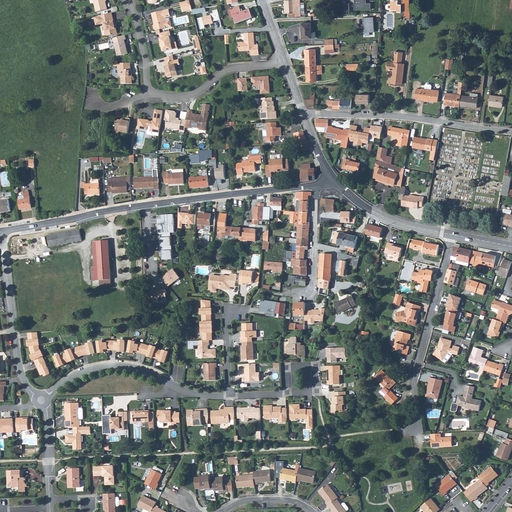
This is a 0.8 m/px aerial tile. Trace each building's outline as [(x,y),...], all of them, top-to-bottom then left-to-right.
[(93,0),(97,12),(108,10),(105,0),(93,0)] [(300,0),(285,0),(286,13),(289,13),(289,17),(301,16),(300,0)] [(355,0),(355,9),(372,9),(372,3),(367,3),(366,0),(355,0)] [(398,0),(392,0),(392,10),(398,10),(398,12),(402,12),(402,10),(405,11),(404,18),(410,18),(410,8),(409,8),(409,0),(402,0),(403,4),(398,4),(398,0)] [(189,11),(192,10),(190,1),(180,3),(182,8),(188,6),(189,11)] [(239,6),(230,9),(230,10),(229,11),(231,18),(234,17),(236,24),(253,18),(250,9),(242,12),(239,6)] [(169,9),(152,14),(154,22),(155,23),(155,24),(154,26),(155,30),(156,30),(172,27),(169,17),(171,17),(169,9)] [(211,15),(198,18),(201,29),(206,28),(205,25),(214,23),(213,21),(220,20),(218,10),(213,11),(214,13),(211,14),(211,15)] [(100,20),(101,25),(105,24),(106,30),(105,31),(106,35),(107,36),(118,34),(116,28),(115,26),(116,25),(115,21),(114,21),(113,17),(103,19),(102,16),(95,17),(95,21),(100,20)] [(374,16),(364,17),(365,32),(375,31),(374,16)] [(311,22),(302,23),(302,38),(312,38),(311,22)] [(171,36),(170,31),(159,34),(161,39),(160,39),(163,52),(178,48),(176,42),(172,43),(170,37),(171,36)] [(245,43),(239,43),(240,51),(251,51),(251,56),(259,55),(259,45),(255,45),(254,33),(245,34),(245,43)] [(196,50),(202,49),(199,37),(198,37),(197,35),(195,36),(195,38),(193,38),(196,50)] [(125,36),(113,38),(118,56),(128,53),(125,40),(126,39),(125,36)] [(306,49),(306,66),(317,65),(316,49),(306,49)] [(393,72),(392,83),(402,84),(404,64),(402,64),(403,52),(395,51),(394,63),(389,62),(388,69),(394,70),(394,72),(393,72)] [(173,56),(165,58),(166,62),(165,63),(166,69),(165,69),(167,78),(178,76),(176,66),(180,65),(179,60),(174,61),(173,56)] [(133,84),(132,74),(131,73),(131,63),(118,63),(118,69),(114,69),(114,75),(120,75),(121,77),(122,84),(133,84)] [(317,65),(306,66),(307,82),(317,81),(317,74),(317,65)] [(477,88),(484,89),(486,74),(479,73),(477,88)] [(252,78),(252,82),(257,82),(257,86),(261,86),(261,94),(270,93),(269,77),(252,78)] [(243,79),(238,79),(238,80),(238,82),(239,91),(248,91),(248,86),(243,86),(243,79)] [(456,106),(460,106),(461,95),(463,82),(459,82),(458,94),(446,93),(445,104),(450,105),(450,104),(456,105),(456,106)] [(416,89),(415,98),(421,98),(420,99),(438,102),(439,91),(432,89),(432,86),(431,84),(427,84),(426,85),(425,89),(422,88),(422,89),(416,89)] [(305,99),(308,108),(315,108),(315,104),(315,100),(315,93),(311,93),(310,100),(305,99)] [(370,94),(357,94),(357,103),(370,103),(370,94)] [(461,95),(460,106),(477,108),(479,98),(478,97),(470,97),(461,95)] [(490,95),(489,105),(503,107),(504,97),(490,95)] [(333,109),(351,109),(352,98),(341,97),(341,101),(335,101),(335,96),(329,96),(329,106),(333,106),(333,109)] [(273,98),(259,99),(260,103),(263,103),(263,112),(261,112),(261,119),(277,118),(277,111),(275,111),(275,107),(273,107),(273,98)] [(187,120),(185,127),(190,128),(190,127),(200,128),(200,130),(206,131),(209,113),(208,111),(210,111),(210,105),(204,104),(204,105),(202,105),(201,111),(203,111),(202,115),(195,114),(195,116),(193,115),(193,113),(192,111),(188,111),(187,120)] [(149,135),(159,136),(163,111),(155,110),(154,120),(152,122),(152,123),(149,123),(149,120),(139,119),(138,129),(148,130),(147,133),(149,135)] [(177,120),(176,118),(177,113),(175,112),(167,110),(165,120),(167,120),(166,126),(170,126),(172,128),(180,130),(180,132),(185,132),(185,127),(187,120),(182,119),(182,121),(177,120)] [(116,120),(115,127),(120,127),(120,132),(128,133),(130,119),(126,118),(126,121),(116,120)] [(328,133),(328,130),(329,122),(330,122),(330,120),(317,119),(316,127),(321,128),(321,130),(325,131),(325,132),(328,133)] [(276,123),(267,123),(268,136),(266,136),(267,142),(275,142),(275,138),(276,138),(276,136),(282,136),(281,128),(277,128),(276,123)] [(358,145),(361,131),(357,130),(358,126),(352,125),(351,128),(351,130),(349,140),(355,141),(354,144),(358,145)] [(327,138),(342,141),(341,147),(347,148),(349,140),(351,130),(344,129),(344,130),(333,128),(333,127),(329,126),(328,130),(328,133),(327,138)] [(377,127),(372,126),(371,129),(370,137),(381,139),(383,127),(377,126),(377,127)] [(388,135),(399,137),(397,146),(407,147),(410,131),(390,127),(388,135)] [(361,131),(358,145),(362,146),(363,143),(368,144),(370,137),(371,129),(365,128),(365,132),(361,131)] [(294,134),(295,138),(297,137),(298,141),(306,139),(303,131),(294,134)] [(413,148),(432,151),(430,160),(435,161),(438,141),(428,139),(428,140),(415,138),(413,148)] [(296,142),(300,152),(310,149),(306,139),(298,141),(296,142)] [(379,147),(377,160),(385,162),(387,156),(388,149),(379,147)] [(200,154),(190,155),(191,164),(201,164),(200,161),(208,161),(208,158),(213,158),(212,150),(199,151),(200,154)] [(243,163),(237,164),(238,175),(244,175),(244,173),(256,171),(255,162),(259,162),(259,163),(262,163),(261,155),(249,156),(250,161),(243,161),(243,163)] [(279,160),(270,160),(271,165),(266,166),(267,177),(272,177),(272,172),(279,171),(279,169),(284,169),(284,170),(289,170),(289,160),(284,160),(283,156),(282,155),(278,155),(279,160)] [(342,169),(363,173),(366,160),(361,159),(360,164),(356,163),(356,160),(353,159),(352,162),(348,161),(348,160),(344,159),(342,169)] [(401,187),(405,169),(391,164),(385,162),(377,160),(376,164),(401,172),(400,174),(398,186),(401,187)] [(301,170),(302,182),(309,181),(315,179),(315,168),(311,169),(301,170)] [(377,179),(384,182),(389,184),(389,183),(394,185),(398,174),(381,169),(376,168),(374,178),(377,179)] [(146,177),(135,178),(136,189),(154,188),(154,189),(159,189),(158,169),(154,169),(154,172),(145,173),(146,177)] [(168,172),(164,172),(165,184),(169,183),(169,185),(184,184),(183,173),(168,174),(168,172)] [(208,176),(190,178),(191,188),(209,186),(208,176)] [(501,195),(511,196),(511,189),(510,190),(511,177),(505,176),(501,195)] [(109,178),(109,192),(113,192),(113,193),(128,193),(128,190),(132,190),(131,177),(109,178)] [(85,182),(82,182),(82,188),(85,188),(86,194),(100,194),(100,184),(99,184),(99,180),(92,180),(92,184),(86,184),(85,182)] [(399,199),(403,200),(402,206),(418,209),(418,206),(423,207),(424,197),(420,196),(420,198),(404,195),(405,189),(401,188),(399,199)] [(25,199),(19,200),(21,210),(32,208),(29,191),(24,192),(25,199)] [(298,204),(297,204),(297,212),(308,213),(309,195),(311,196),(312,192),(301,192),(296,192),(296,198),(299,200),(299,201),(298,201),(298,204)] [(270,217),(273,217),(274,210),(282,211),(283,206),(282,206),(283,198),(271,198),(271,208),(270,217)] [(326,207),(326,212),(335,213),(336,200),(321,198),(321,206),(326,207)] [(9,200),(0,201),(0,213),(11,211),(9,200)] [(259,220),(264,221),(264,220),(264,207),(264,203),(258,203),(258,207),(254,206),(253,219),(251,219),(251,224),(259,225),(259,220)] [(503,213),(501,224),(510,226),(510,227),(511,226),(511,214),(511,215),(511,210),(504,209),(503,213)] [(291,211),(290,215),(292,215),(291,223),(295,223),(310,224),(310,223),(307,223),(308,217),(308,213),(297,212),(291,211)] [(351,212),(342,213),(342,224),(351,224),(351,212)] [(196,214),(179,213),(179,228),(182,228),(183,223),(195,224),(196,214)] [(212,218),(212,215),(212,214),(208,214),(208,213),(204,213),(200,213),(199,228),(200,229),(204,229),(204,232),(210,233),(211,226),(215,226),(216,219),(212,218)] [(227,214),(220,213),(218,238),(225,238),(226,227),(227,214)] [(172,215),(158,216),(158,222),(160,222),(163,221),(164,227),(161,228),(161,227),(158,227),(159,234),(171,233),(174,233),(173,229),(175,229),(174,218),(173,218),(172,215)] [(295,223),(295,227),(298,227),(297,239),(309,239),(310,224),(295,223)] [(367,234),(380,238),(383,229),(369,225),(367,234)] [(242,228),(226,227),(225,238),(229,239),(229,236),(239,237),(239,240),(241,240),(242,228)] [(257,229),(242,228),(241,240),(256,241),(257,229)] [(48,236),(50,246),(82,240),(80,230),(48,236)] [(349,247),(352,235),(346,234),(336,232),(333,243),(344,246),(349,247)] [(171,233),(159,234),(160,241),(162,241),(162,247),(172,246),(171,233)] [(348,251),(354,252),(355,248),(356,249),(358,237),(352,235),(349,247),(348,251)] [(293,251),(305,252),(305,250),(308,250),(309,239),(297,239),(290,238),(290,242),(297,243),(297,248),(293,248),(293,251)] [(92,281),(100,280),(111,280),(109,240),(93,241),(95,267),(91,267),(92,281)] [(414,240),(412,248),(424,251),(425,244),(425,242),(414,240)] [(391,246),(392,244),(388,243),(385,253),(400,257),(402,249),(391,246)] [(423,253),(438,256),(440,245),(433,244),(433,245),(425,244),(424,251),(423,253)] [(451,260),(457,261),(458,256),(460,248),(460,245),(455,244),(454,247),(451,260)] [(162,247),(160,247),(161,254),(163,254),(163,260),(173,259),(172,246),(162,247)] [(457,261),(456,263),(468,266),(472,251),(460,248),(458,256),(457,261)] [(287,251),(287,255),(292,255),(292,259),(304,260),(305,252),(293,251),(287,251)] [(497,256),(477,252),(474,265),(478,266),(479,264),(494,267),(497,256)] [(357,267),(361,254),(358,253),(357,258),(353,256),(351,265),(357,267)] [(319,278),(330,281),(331,279),(332,255),(321,254),(319,278)] [(292,259),(292,267),(295,267),(294,274),(307,276),(307,260),(304,260),(292,259)] [(495,274),(506,278),(511,262),(504,259),(501,268),(498,267),(495,274)] [(265,270),(283,272),(283,263),(265,262),(265,270)] [(173,269),(162,277),(169,286),(180,277),(173,269)] [(445,283),(451,284),(454,285),(456,278),(458,272),(449,269),(445,283)] [(254,272),(241,270),(239,284),(244,285),(244,282),(253,283),(253,281),(258,282),(259,273),(254,272)] [(418,283),(421,284),(420,291),(427,293),(429,280),(432,281),(434,271),(427,270),(427,271),(420,270),(420,273),(418,281),(418,283)] [(209,290),(217,291),(217,289),(221,289),(221,288),(228,289),(229,287),(230,286),(235,286),(237,274),(231,273),(231,276),(222,275),(222,276),(216,276),(216,279),(210,279),(209,290)] [(307,277),(296,276),(295,284),(306,286),(307,277)] [(319,294),(328,296),(330,281),(319,278),(318,287),(320,288),(319,294)] [(487,285),(469,280),(466,289),(484,295),(487,285)] [(166,289),(150,290),(151,303),(159,303),(158,297),(166,297),(166,289)] [(400,306),(403,296),(397,294),(394,303),(395,305),(400,306)] [(462,298),(452,295),(449,303),(447,303),(446,306),(449,307),(457,310),(462,298)] [(335,304),(340,313),(357,305),(352,296),(335,304)] [(202,309),(201,309),(201,315),(202,314),(211,314),(213,314),(212,309),(210,309),(210,305),(211,305),(211,301),(202,300),(202,309)] [(277,302),(261,300),(260,311),(267,312),(267,316),(275,317),(276,314),(277,302)] [(503,303),(494,300),(492,307),(500,310),(496,320),(505,323),(506,323),(509,315),(511,313),(511,305),(509,305),(508,306),(502,304),(503,303)] [(277,302),(276,314),(284,315),(286,304),(277,302)] [(305,312),(306,303),(301,303),(301,304),(295,304),(295,315),(305,316),(305,312)] [(402,321),(408,323),(408,324),(416,326),(417,320),(416,320),(419,311),(420,312),(421,306),(410,303),(409,308),(406,308),(405,312),(402,311),(397,313),(398,317),(397,318),(398,322),(402,321)] [(444,329),(454,332),(456,327),(454,326),(458,310),(457,310),(449,307),(444,323),(445,324),(444,329)] [(309,321),(309,323),(315,323),(315,321),(324,321),(326,309),(320,308),(320,310),(315,310),(315,311),(309,311),(309,312),(309,321)] [(202,322),(202,327),(213,327),(213,322),(210,322),(210,318),(212,318),(211,314),(202,314),(203,322),(202,322)] [(496,320),(493,319),(488,334),(497,338),(499,337),(502,326),(504,327),(505,323),(496,320)] [(241,338),(241,342),(243,342),(253,342),(253,338),(257,337),(257,331),(253,331),(253,323),(242,324),(243,332),(243,338),(242,338),(241,338)] [(213,327),(202,327),(202,333),(203,333),(203,340),(209,340),(213,340),(212,336),(211,336),(211,332),(213,332),(213,327)] [(394,342),(396,343),(395,347),(404,350),(402,354),(407,355),(410,347),(405,345),(406,343),(407,344),(408,340),(410,340),(411,335),(398,331),(397,336),(396,336),(394,342)] [(37,332),(28,333),(29,337),(30,337),(31,341),(28,341),(29,346),(30,346),(39,345),(40,345),(39,340),(38,340),(37,332)] [(287,346),(287,353),(289,354),(295,354),(297,354),(297,356),(306,355),(305,346),(301,346),(301,343),(298,343),(297,337),(292,338),(291,339),(291,345),(288,345),(287,346)] [(433,355),(441,360),(445,363),(447,362),(453,354),(458,355),(460,347),(454,346),(453,349),(450,348),(452,341),(441,338),(438,347),(439,347),(438,349),(437,349),(433,355)] [(119,341),(111,341),(112,350),(115,350),(115,349),(119,349),(119,352),(124,352),(125,340),(119,340),(119,341)] [(209,350),(208,345),(210,345),(209,340),(203,340),(188,341),(188,350),(195,349),(194,346),(199,346),(199,354),(203,354),(203,358),(217,358),(216,349),(210,350),(209,350)] [(104,341),(98,341),(99,353),(105,352),(104,350),(108,349),(108,350),(112,350),(111,341),(104,342),(104,341)] [(136,342),(130,341),(129,352),(134,353),(134,351),(138,351),(138,352),(141,353),(143,344),(136,343),(136,342)] [(243,342),(243,346),(241,346),(242,353),(242,354),(242,356),(242,361),(254,360),(253,342),(243,342)] [(87,345),(80,347),(82,355),(86,354),(86,353),(89,352),(90,355),(95,354),(92,343),(87,344),(87,345)] [(151,347),(143,344),(141,353),(145,354),(145,353),(149,354),(148,356),(153,358),(153,357),(156,349),(157,347),(151,346),(151,347)] [(30,346),(31,350),(32,350),(34,354),(31,355),(34,360),(44,356),(42,351),(41,351),(39,348),(39,345),(30,346)] [(67,351),(67,353),(71,361),(71,362),(76,359),(75,357),(78,356),(79,357),(82,355),(80,347),(72,350),(72,349),(67,351)] [(484,350),(475,347),(470,361),(481,366),(480,368),(484,369),(488,360),(488,359),(484,358),(484,359),(481,358),(482,357),(484,350)] [(328,355),(329,355),(329,356),(328,356),(328,357),(328,363),(337,362),(337,358),(346,358),(346,348),(326,348),(327,354),(328,354),(328,355)] [(163,351),(156,349),(153,357),(157,359),(158,357),(161,359),(160,361),(165,363),(169,352),(164,350),(163,351)] [(60,355),(55,357),(59,367),(64,365),(63,363),(67,361),(67,363),(71,361),(67,353),(60,356),(60,355)] [(44,360),(36,364),(38,368),(39,367),(40,370),(39,370),(41,375),(45,374),(45,375),(50,373),(44,360)] [(500,365),(488,360),(484,369),(484,370),(501,376),(504,365),(500,364),(500,365)] [(204,364),(205,381),(216,380),(216,367),(217,367),(217,363),(204,364)] [(245,371),(246,377),(243,378),(243,382),(260,381),(260,373),(256,373),(256,364),(246,364),(246,368),(246,371),(245,371)] [(328,379),(328,385),(340,384),(340,375),(341,375),(340,366),(327,366),(328,377),(328,379)] [(385,387),(390,392),(386,395),(384,397),(392,405),(399,399),(391,390),(390,391),(389,390),(396,383),(393,379),(392,380),(382,370),(375,377),(385,387)] [(443,380),(429,377),(428,382),(429,382),(428,387),(429,387),(429,389),(428,389),(426,396),(438,400),(443,380)] [(479,411),(481,401),(472,399),(475,387),(466,385),(464,397),(461,396),(460,399),(458,398),(457,403),(453,403),(451,411),(456,412),(457,411),(459,405),(465,407),(467,409),(479,411)] [(331,405),(332,413),(336,412),(337,411),(343,411),(343,405),(345,405),(344,397),(346,397),(346,392),(333,392),(333,397),(332,397),(333,402),(334,402),(334,405),(331,405)] [(66,428),(74,427),(80,427),(80,420),(83,419),(84,418),(83,409),(82,408),(79,408),(79,403),(65,403),(65,414),(67,414),(67,416),(66,416),(67,420),(66,420),(66,428)] [(313,409),(307,410),(307,409),(303,409),(302,410),(300,410),(300,404),(290,405),(291,420),(296,420),(297,419),(303,418),(304,419),(307,419),(307,429),(314,429),(313,409)] [(273,407),(273,405),(264,406),(265,419),(279,418),(279,423),(287,422),(286,408),(282,408),(282,407),(276,407),(276,409),(273,409),(273,407)] [(234,407),(225,407),(225,409),(220,410),(220,412),(218,412),(218,411),(212,411),(212,424),(230,423),(230,420),(234,420),(234,407)] [(248,408),(238,408),(238,419),(242,418),(242,420),(243,422),(248,421),(249,420),(249,418),(256,418),(256,419),(261,419),(260,408),(256,408),(256,407),(252,407),(251,409),(250,409),(248,408)] [(188,422),(194,421),(195,425),(202,425),(202,423),(202,422),(208,422),(208,409),(201,409),(201,410),(198,410),(198,411),(196,411),(196,410),(188,411),(188,422)] [(158,417),(159,417),(159,421),(158,422),(158,426),(159,427),(163,427),(164,426),(164,423),(172,423),(172,424),(173,426),(174,426),(174,424),(177,424),(177,423),(177,413),(177,412),(172,412),(172,411),(166,411),(166,412),(163,412),(163,410),(158,411),(158,417)] [(132,412),(132,421),(134,423),(145,422),(146,421),(146,420),(150,420),(150,427),(150,428),(155,427),(154,412),(150,412),(150,411),(143,411),(143,413),(140,413),(139,411),(132,412)] [(112,435),(112,430),(117,429),(117,431),(124,431),(124,422),(128,421),(127,412),(119,413),(119,418),(112,418),(112,416),(103,416),(104,435),(112,435)] [(17,418),(17,432),(22,432),(22,430),(34,430),(34,419),(29,419),(26,420),(26,418),(17,418)] [(0,436),(3,437),(3,433),(14,432),(13,419),(8,419),(8,420),(5,420),(5,419),(0,419),(0,436)] [(74,427),(74,434),(66,435),(67,443),(73,443),(74,450),(82,449),(82,434),(91,434),(91,427),(80,427),(74,427)] [(431,434),(432,447),(453,446),(452,437),(441,438),(441,434),(431,434)] [(497,457),(508,461),(511,448),(511,442),(506,440),(505,444),(502,443),(497,457)] [(296,483),(297,481),(299,471),(300,464),(297,464),(296,471),(283,468),(283,461),(276,461),(275,478),(280,478),(280,479),(293,481),(292,483),(296,483)] [(94,476),(105,475),(106,485),(115,484),(114,466),(94,467),(94,476)] [(479,477),(481,479),(481,480),(486,487),(490,484),(489,483),(499,475),(491,466),(479,477)] [(68,481),(70,481),(70,484),(68,484),(69,488),(80,488),(80,468),(68,469),(68,481)] [(297,481),(300,482),(301,481),(314,483),(316,472),(299,468),(299,471),(297,481)] [(145,484),(156,489),(158,486),(157,485),(163,475),(152,469),(145,484)] [(23,478),(23,470),(7,471),(8,486),(13,486),(13,488),(20,487),(20,492),(26,491),(26,487),(26,484),(25,482),(23,482),(22,480),(22,478),(23,478)] [(254,472),(254,474),(255,485),(259,485),(259,483),(272,482),(271,470),(254,472)] [(450,474),(454,481),(458,478),(453,472),(450,474)] [(254,474),(237,476),(238,488),(251,486),(251,488),(255,487),(255,485),(254,474)] [(436,485),(438,488),(444,496),(447,493),(446,492),(457,484),(454,481),(450,474),(436,485)] [(206,496),(212,496),(212,495),(216,494),(215,491),(215,489),(214,480),(214,478),(210,478),(210,475),(205,475),(205,477),(201,477),(202,487),(206,486),(207,490),(206,491),(206,496)] [(214,480),(215,489),(220,488),(220,491),(220,493),(233,492),(232,480),(225,480),(225,477),(218,477),(219,479),(214,480)] [(481,479),(464,493),(472,502),(475,500),(478,498),(478,497),(488,489),(486,487),(481,480),(481,479)] [(328,484),(318,491),(327,502),(326,503),(328,506),(337,498),(339,498),(328,484)] [(104,494),(104,506),(106,506),(106,510),(106,511),(116,511),(116,506),(119,506),(120,505),(119,498),(118,497),(116,497),(115,493),(104,494)] [(151,511),(155,505),(157,502),(143,496),(138,506),(144,509),(142,511),(151,511)] [(327,506),(330,510),(330,509),(332,511),(347,511),(349,510),(349,508),(345,503),(344,503),(342,504),(337,498),(328,506),(327,506)] [(436,511),(440,509),(431,498),(421,507),(425,511),(436,511)]
